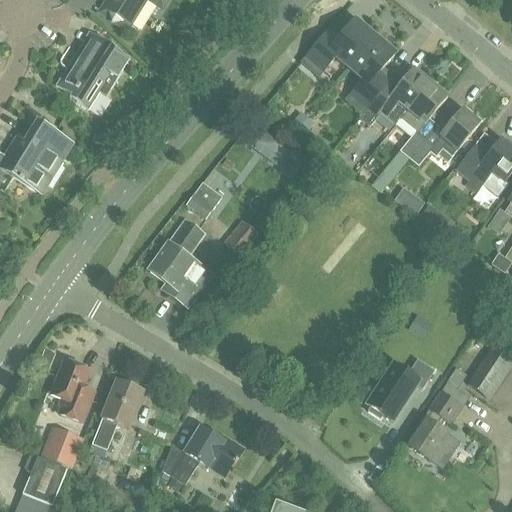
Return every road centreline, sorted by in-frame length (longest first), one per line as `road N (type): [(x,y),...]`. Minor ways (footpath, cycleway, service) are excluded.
road 1 (unclassified): [(380,511),(291,428),(52,290)]
road 2 (tertiary): [(52,290),(300,0)]
road 3 (residential): [(511,79),(411,0)]
